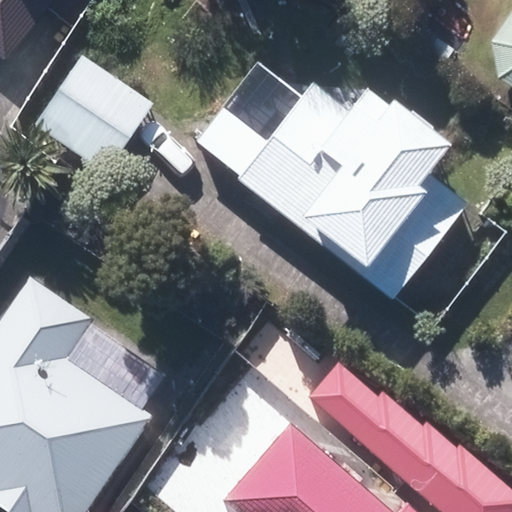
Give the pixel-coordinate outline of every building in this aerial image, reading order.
[(0,0),(0,66),(3,69),(56,7),(47,0),(0,0)] [(491,85),(511,99),(511,18),(500,21),(483,45),(491,85)] [(31,132),(105,183),(154,111),(79,61),(31,132)] [(235,189),(390,309),(465,209),(428,181),(445,157),(365,95),(348,119),(312,90),(299,106),(254,71),(194,149),(240,183),(235,189)] [(476,282),(489,293),(503,275),(490,264),(476,282)] [(0,501),(15,511),(80,511),(138,427),(50,367),(77,327),(31,295),(0,340),(0,501)] [(451,323),(464,332),(479,315),(466,304),(451,323)] [(408,511),(407,510),(404,511),(381,511),(286,431),(219,510),(221,511),(408,511)] [(381,477),(403,495),(415,481),(393,463),(381,477)]
